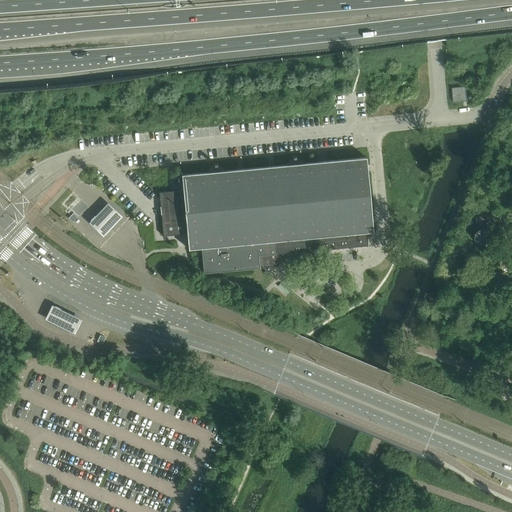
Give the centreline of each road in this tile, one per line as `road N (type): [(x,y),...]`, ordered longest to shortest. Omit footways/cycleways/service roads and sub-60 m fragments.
road 1 (secondary): [(511,455),(115,296),(78,279),(4,222)]
road 2 (secondary): [(0,248),(107,316),(204,345),(511,473)]
road 3 (motorway): [(0,63),(511,13)]
road 4 (motorway): [(0,30),(388,0)]
road 5 (unclassified): [(59,165),(130,148),(443,120)]
road 6 (unclassified): [(443,120),(432,0)]
